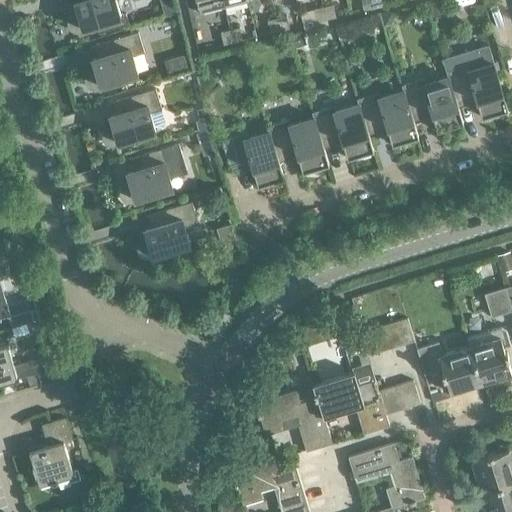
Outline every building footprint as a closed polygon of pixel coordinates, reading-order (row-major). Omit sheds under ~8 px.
[(75,32),(80,31),(98,26),(97,23),(121,15),(116,0),(81,0),(75,2),(78,12),(75,13),(71,16),(68,20),(68,25),(71,29),(75,32)] [(197,0),(198,3),(197,3),(198,4),(200,13),(225,7),(224,3),(223,0),(197,0)] [(361,0),(364,10),(373,7),(371,0),(361,0)] [(333,4),(324,6),(327,19),(336,16),(333,4)] [(314,9),(317,21),(327,19),(324,6),(314,9)] [(287,15),(277,18),(280,30),(290,28),(287,15)] [(268,20),(271,32),(280,30),(277,18),(268,20)] [(344,21),(334,24),(339,40),(349,37),(344,21)] [(240,27),(231,29),(234,41),(243,39),(240,27)] [(221,31),(224,44),(234,41),(231,29),(221,31)] [(93,88),(98,88),(115,83),(114,80),(138,72),(133,55),(145,52),(138,31),(95,44),(99,57),(93,59),(96,69),(92,70),(88,72),(86,77),(86,82),(88,86),(93,88)] [(495,114),(503,110),(508,108),(494,62),(470,69),(468,64),(446,71),(448,76),(449,76),(457,101),(475,95),(482,116),(487,115),(495,114)] [(451,128),(458,124),(463,122),(457,101),(449,76),(448,76),(425,83),(423,78),(401,84),(403,90),(404,89),(412,114),(430,109),(437,130),(442,129),(451,128)] [(110,145),(115,145),(132,140),(131,136),(164,126),(166,122),(156,88),(112,101),(116,113),(110,115),(113,125),(109,126),(105,129),(103,134),(103,139),(106,143),(110,145)] [(406,141),(413,137),(419,136),(412,114),(404,89),(403,90),(380,97),(379,91),(356,98),(358,104),(360,103),(367,128),(386,122),(392,144),(397,142),(406,141)] [(361,155),(369,151),(374,149),(367,128),(360,103),(358,104),(336,110),(334,105),(312,112),(313,117),(315,117),(323,142),(341,136),(347,158),(353,156),(361,155)] [(316,169),(324,165),(329,163),(323,142),(315,117),(313,117),(291,124),(289,119),(267,126),(269,131),(270,130),(278,155),(296,150),(303,171),(308,170),(316,169)] [(272,182),(279,178),(284,177),(278,155),(270,130),(269,131),(246,138),(244,132),(222,139),(231,170),(251,163),(258,185),(263,183),(272,182)] [(127,202),(132,202),(149,197),(148,193),(173,186),(168,169),(179,165),(173,144),(129,158),(133,170),(127,172),(130,182),(127,183),(123,186),(120,190),(120,195),(123,199),(127,202)] [(145,259),(150,258),(167,253),(166,250),(190,242),(185,225),(189,224),(192,222),(195,219),(196,216),(195,212),(194,209),(192,201),(147,214),(151,227),(145,229),(148,239),(144,240),(140,243),(138,247),(138,252),(140,256),(145,259)] [(0,264),(16,260),(12,249),(0,252),(0,264)] [(497,254),(502,272),(511,269),(511,256),(510,250),(497,254)] [(0,317),(1,317),(8,316),(11,315),(1,280),(0,280),(0,317)] [(492,317),(511,310),(511,306),(506,287),(485,293),(492,317)] [(11,327),(34,320),(31,309),(11,315),(8,316),(11,327)] [(422,316),(409,320),(413,333),(426,329),(422,316)] [(409,320),(408,317),(397,320),(403,343),(415,340),(413,333),(409,320)] [(385,324),(392,347),(403,343),(397,320),(385,324)] [(373,327),(379,350),(392,347),(385,324),(373,327)] [(467,337),(470,346),(481,383),(511,373),(507,358),(509,357),(507,351),(505,352),(504,347),(511,345),(507,329),(502,326),(467,337)] [(379,350),(373,327),(362,331),(368,354),(379,350)] [(353,352),(363,349),(360,340),(350,343),(353,352)] [(417,348),(425,374),(443,369),(444,371),(442,371),(444,377),(446,377),(450,392),(481,383),(470,346),(443,354),(439,341),(417,348)] [(0,382),(38,371),(41,382),(41,383),(53,379),(46,356),(35,360),(34,358),(16,363),(9,342),(0,345),(0,382)] [(313,384),(315,392),(313,393),(315,397),(316,399),(318,398),(324,416),(342,410),(340,403),(354,399),(364,432),(390,424),(386,413),(379,390),(376,379),(358,384),(354,371),(313,384)] [(402,383),(409,406),(421,402),(414,379),(402,383)] [(409,406),(402,383),(390,386),(397,409),(409,406)] [(397,409),(390,386),(379,390),(386,413),(397,409)] [(265,434),(266,434),(285,428),(283,420),(296,416),(306,450),(332,442),(324,416),(318,398),(316,399),(315,397),(300,402),(296,389),(256,401),(258,410),(256,411),(258,416),(260,416),(265,434)] [(64,440),(72,437),(65,416),(42,423),(48,444),(30,450),(40,484),(75,474),(64,440)] [(348,456),(356,481),(389,471),(393,484),(386,487),(392,505),(392,506),(393,505),(393,506),(410,501),(410,503),(416,501),(415,499),(425,496),(412,455),(399,459),(394,442),(348,456)] [(481,491),(511,481),(511,459),(509,449),(493,454),(492,452),(487,454),(487,456),(472,461),(481,491)] [(238,486),(244,504),(263,498),(261,490),(274,486),(281,511),(307,511),(310,511),(296,466),(278,472),(274,458),(233,471),(236,480),(234,481),(236,486),(238,486)] [(236,480),(233,471),(222,474),(221,485),(234,481),(236,480)] [(511,511),(511,481),(481,491),(487,511),(511,511)] [(237,511),(233,496),(221,499),(224,511),(237,511)]
